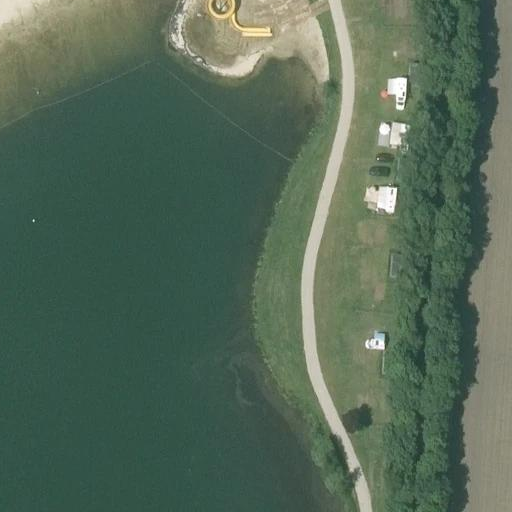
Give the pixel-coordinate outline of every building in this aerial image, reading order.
[(381,25),(410,24),(409,7),(381,7),(381,25)] [(409,67),(408,86),(417,86),(418,68),(409,67)] [(382,110),(412,112),(413,89),(383,87),(382,110)] [(398,162),(397,180),(406,181),(407,163),(398,162)] [(382,241),(383,225),(372,224),(370,239),(382,241)] [(391,258),(390,276),(399,277),(400,259),(391,258)] [(377,329),(378,306),(346,305),(346,328),(377,329)] [(383,361),(383,342),(348,341),(348,353),(362,353),(362,361),(383,361)] [(384,355),(383,373),(392,374),(393,355),(384,355)] [(377,418),(379,394),(361,393),(359,416),(377,418)]
